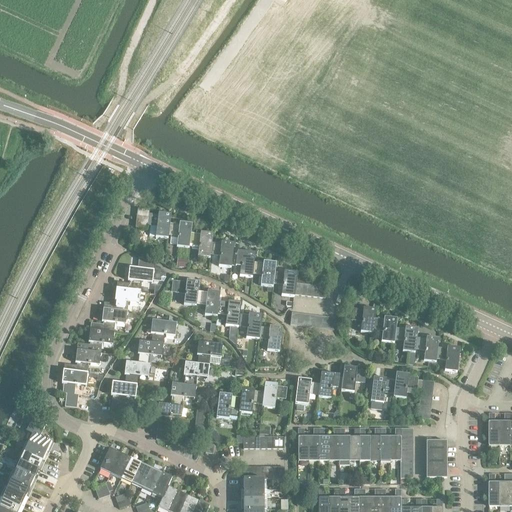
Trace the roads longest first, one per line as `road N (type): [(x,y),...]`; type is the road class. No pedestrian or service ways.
road 1 (tertiary): [(498,328),(142,164)]
road 2 (residential): [(94,434),(56,411),(46,376),(142,164)]
road 3 (residential): [(467,511),(465,400),(498,328)]
road 4 (residential): [(220,511),(213,477),(115,432),(94,434)]
road 5 (tertiary): [(142,164),(0,104)]
